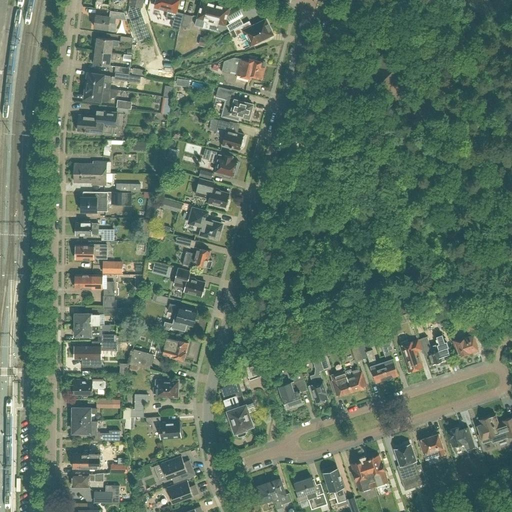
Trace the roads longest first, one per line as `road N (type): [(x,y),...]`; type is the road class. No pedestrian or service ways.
road 1 (unclassified): [(51,511),(54,129),(70,0)]
road 2 (unclassified): [(310,4),(211,386),(218,472)]
road 3 (residential): [(284,448),(303,456),(504,384),(502,370),(489,367),(294,434)]
road 4 (track): [(226,328),(390,271),(511,273)]
